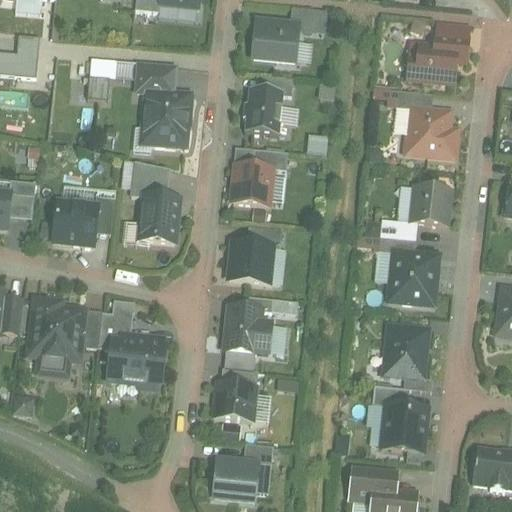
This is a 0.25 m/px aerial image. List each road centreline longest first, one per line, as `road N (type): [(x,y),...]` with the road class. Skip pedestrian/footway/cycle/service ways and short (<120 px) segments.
road 1 (residential): [(511,41),(491,79),(460,406)]
road 2 (residential): [(194,299),(225,0)]
road 3 (residential): [(164,511),(194,299)]
road 4 (residential): [(0,266),(194,299)]
road 5 (residential): [(138,511),(0,434)]
